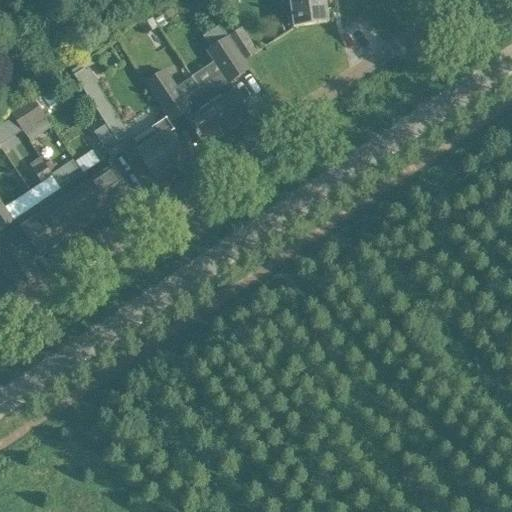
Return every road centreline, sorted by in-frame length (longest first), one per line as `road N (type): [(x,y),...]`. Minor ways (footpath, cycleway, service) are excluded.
road 1 (secondary): [(511,60),(0,403)]
road 2 (residential): [(0,324),(139,238),(468,0)]
road 3 (track): [(76,397),(196,511)]
